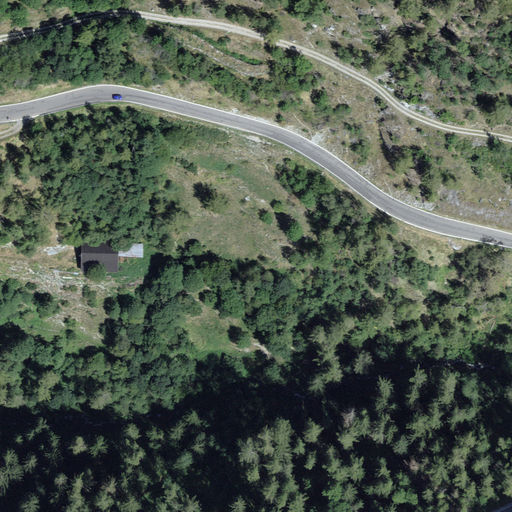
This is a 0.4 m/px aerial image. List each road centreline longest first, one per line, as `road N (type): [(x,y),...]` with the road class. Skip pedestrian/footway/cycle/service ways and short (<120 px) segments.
road 1 (tertiary): [(0,114),(96,93),(157,99),(290,138),(424,221),(511,241)]
road 2 (track): [(0,37),(113,12),(228,26),(315,54),(429,121),(511,139)]
